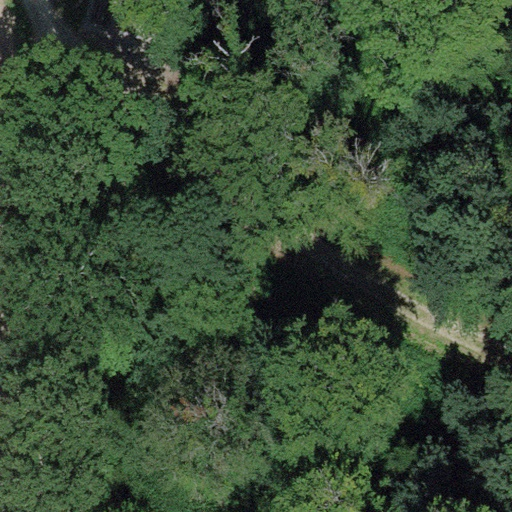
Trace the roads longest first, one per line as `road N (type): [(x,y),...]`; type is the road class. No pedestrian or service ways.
road 1 (track): [(511,365),(461,349),(292,252),(41,0)]
road 2 (track): [(45,511),(40,252),(47,92),(60,20)]
